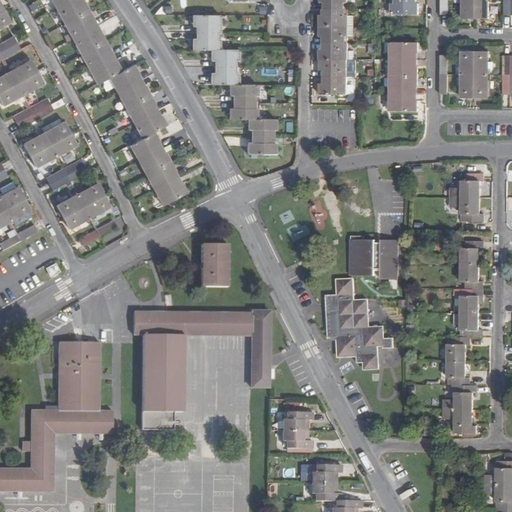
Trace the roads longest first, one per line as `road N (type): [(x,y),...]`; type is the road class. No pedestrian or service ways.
road 1 (residential): [(491,448),(499,149)]
road 2 (residential): [(235,199),(360,446)]
road 3 (residential): [(13,0),(144,242)]
road 4 (residential): [(121,0),(235,199)]
road 5 (residential): [(82,278),(0,127)]
road 6 (residential): [(303,171),(301,0)]
road 7 (residential): [(360,446),(491,448)]
road 8 (residential): [(303,171),(431,151)]
